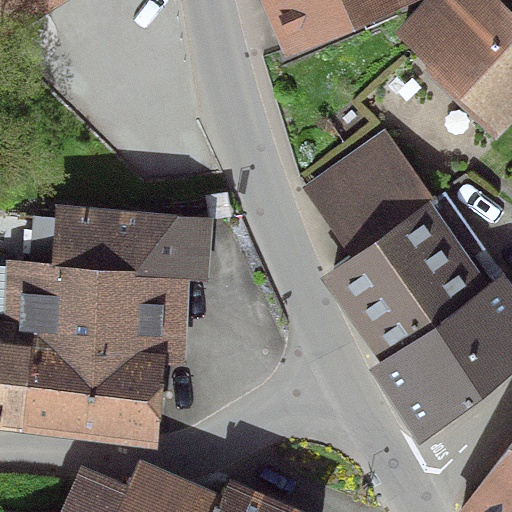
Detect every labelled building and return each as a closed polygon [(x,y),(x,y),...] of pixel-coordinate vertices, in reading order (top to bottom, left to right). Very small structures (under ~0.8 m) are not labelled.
[(0,0),(0,26),(8,39),(72,0),(0,0)] [(261,0),(288,57),(412,0),(261,0)] [(511,0),(427,0),(395,33),(429,65),(425,70),(496,138),(511,122),(511,9),(510,7),(511,4),(511,0)] [(305,189),(352,256),(433,202),(384,134),(305,189)] [(448,191),(433,202),(489,283),(504,273),(448,191)] [(419,441),(511,375),(511,284),(504,273),(489,283),(433,202),(352,256),(322,277),(381,361),(369,369),(419,441)] [(56,218),(53,262),(136,271),(136,276),(190,278),(209,280),(213,217),(58,205),(56,218)] [(35,217),(31,261),(53,262),(56,218),(35,217)] [(0,428),(158,448),(166,365),(187,365),(190,278),(136,276),(136,271),(53,262),(31,261),(8,258),(7,266),(5,314),(4,321),(0,320),(0,428)] [(511,511),(511,443),(459,511),(511,511)] [(303,511),(227,476),(220,494),(140,457),(130,484),(82,464),(60,511),(303,511)]
